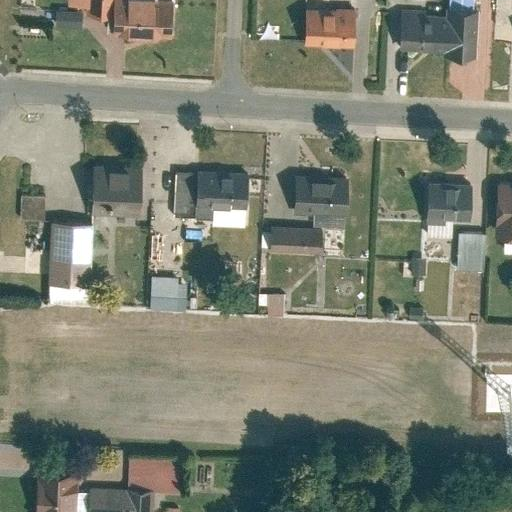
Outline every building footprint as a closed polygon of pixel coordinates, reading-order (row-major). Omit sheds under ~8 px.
[(68,0),(69,2),(87,3),(87,11),(114,12),(113,33),(172,35),(173,0),(68,0)] [(451,0),(451,10),(404,9),(403,45),(452,46),(452,52),(484,53),(485,5),(478,4),(477,0),(451,0)] [(312,4),(311,41),(362,42),(363,5),(312,4)] [(56,10),(55,26),(82,28),(83,12),(56,10)] [(93,162),(90,211),(147,214),(150,165),(93,162)] [(182,166),(180,212),(219,213),(218,223),(252,225),(252,215),(254,169),(182,166)] [(297,173),(294,213),(313,214),(313,226),(344,228),(345,217),(348,217),(351,177),(297,173)] [(511,180),(502,180),(500,232),(511,232),(511,180)] [(426,182),(423,235),(451,237),(452,219),(469,220),(471,185),(426,182)] [(23,218),(47,218),(47,193),(23,193),(23,218)] [(103,217),(59,217),(58,280),(102,281),(103,217)] [(270,225),(269,248),(322,251),(323,228),(270,225)] [(491,229),(466,228),(464,267),(489,268),(491,229)] [(430,254),(417,254),(417,272),(430,272),(430,254)] [(159,284),(158,301),(183,302),(184,285),(159,284)] [(267,313),(286,312),(285,291),(266,291),(267,313)] [(414,305),(414,316),(430,317),(430,306),(414,305)] [(78,313),(77,334),(118,335),(118,313),(78,313)] [(39,469),(36,511),(155,511),(157,490),(179,491),(181,456),(129,454),(127,487),(81,485),(82,471),(39,469)]
